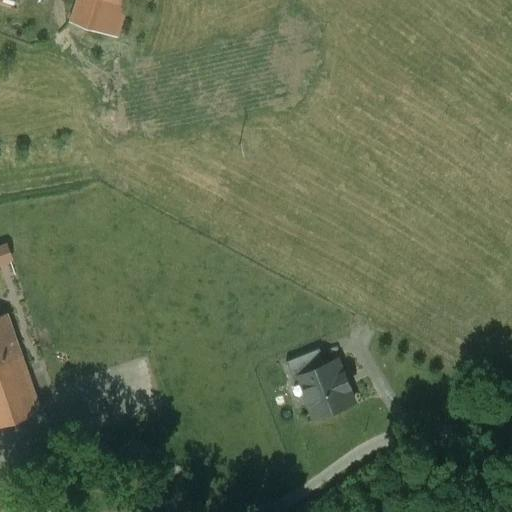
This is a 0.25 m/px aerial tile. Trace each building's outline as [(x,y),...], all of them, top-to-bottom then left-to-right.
[(127,0),(75,0),(69,21),(115,37),(127,0)] [(4,244),(0,245),(0,262),(9,259),(4,244)] [(5,313),(0,315),(0,374),(23,366),(5,313)] [(300,378),(316,418),(354,402),(348,388),(350,387),(346,374),(343,375),(338,361),(325,366),(318,348),(286,362),(292,380),(300,378)] [(23,366),(0,374),(0,422),(38,410),(23,366)] [(147,451),(131,437),(120,450),(136,464),(147,451)]
